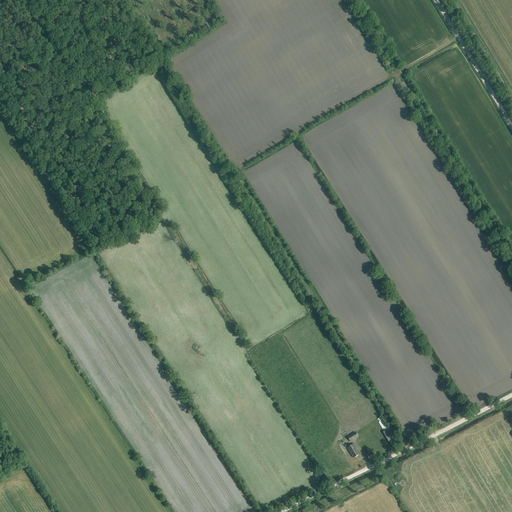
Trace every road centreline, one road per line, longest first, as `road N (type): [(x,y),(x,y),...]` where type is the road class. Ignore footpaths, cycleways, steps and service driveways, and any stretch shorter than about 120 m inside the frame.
road 1 (track): [(282,511),(511,395)]
road 2 (track): [(511,124),(436,0)]
